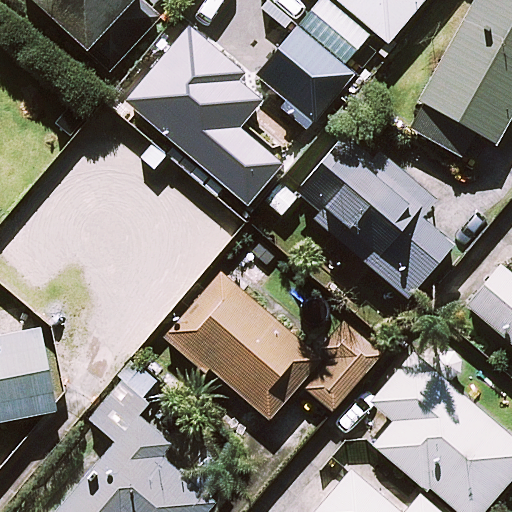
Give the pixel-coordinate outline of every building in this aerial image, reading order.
[(133,0),(37,0),(112,70),(154,26),(130,4),(133,0)] [(424,0),(322,0),(258,77),(314,123),(349,80),(344,76),(378,34),(389,43),(424,0)] [(511,0),(477,0),(407,127),(464,159),(479,132),(498,142),(511,115),(511,0)] [(434,202),(349,132),(299,192),(348,232),(341,240),(409,296),(481,210),(450,183),(434,202)] [(183,275),(150,247),(107,298),(140,326),(183,275)] [(511,274),(501,265),(468,304),(511,341),(511,274)] [(348,312),(313,350),(225,270),(166,335),(206,372),(212,367),(271,421),(304,384),(332,409),(342,398),(387,349),(348,312)] [(82,363),(69,296),(34,303),(39,329),(0,337),(0,421),(58,410),(50,370),(82,363)] [(483,511),(511,479),(511,438),(414,353),(372,401),(396,421),(376,445),(453,511),(483,511)] [(118,441),(61,511),(193,511),(208,494),(163,458),(175,443),(144,418),(167,389),(136,364),(92,420),(118,441)] [(407,511),(355,468),(317,511),(441,511),(421,495),(407,511)]
